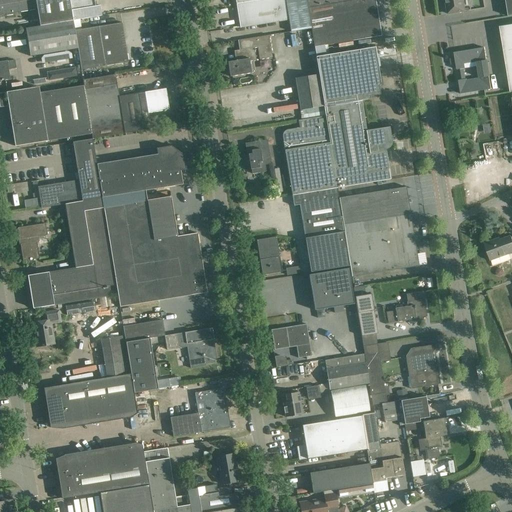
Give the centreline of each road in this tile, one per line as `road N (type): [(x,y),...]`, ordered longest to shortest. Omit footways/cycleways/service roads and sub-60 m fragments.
road 1 (unclassified): [(273,511),(188,0)]
road 2 (unclassified): [(503,469),(468,349),(448,223)]
road 3 (unclassified): [(448,223),(412,0)]
road 4 (unclassified): [(29,471),(0,288)]
